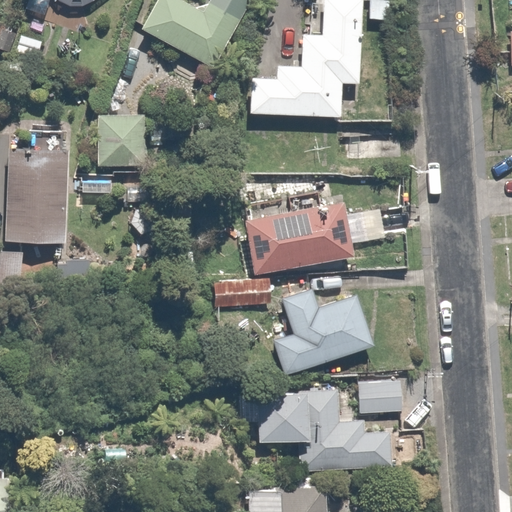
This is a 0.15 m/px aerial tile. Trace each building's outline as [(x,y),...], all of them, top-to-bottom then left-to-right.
[(163,0),(144,0),(124,41),(201,80),(242,0),(198,0),(192,14),(163,0)] [(234,73),(233,125),(321,127),(321,115),(337,116),(338,83),(361,83),(363,0),(299,0),(299,45),(284,45),(284,74),(234,73)] [(511,21),(500,23),(505,64),(511,63),(511,21)] [(42,35),(12,28),(7,48),(37,55),(42,35)] [(123,125),(70,124),(69,177),(122,179),(123,125)] [(41,160),(0,158),(0,257),(38,259),(41,160)] [(225,230),(233,285),(340,262),(328,209),(225,230)] [(246,299),(184,297),(184,323),(246,324),(246,299)] [(238,357),(250,392),(368,352),(350,299),(299,316),(294,301),(252,315),(263,349),(238,357)] [(383,393),(328,391),(327,422),(382,424),(383,393)] [(232,403),(231,459),(264,459),(263,483),(368,484),(369,441),(344,441),(344,430),(319,430),(320,400),(257,399),(257,403),(232,403)] [(305,511),(306,499),(225,498),(224,511),(305,511)]
